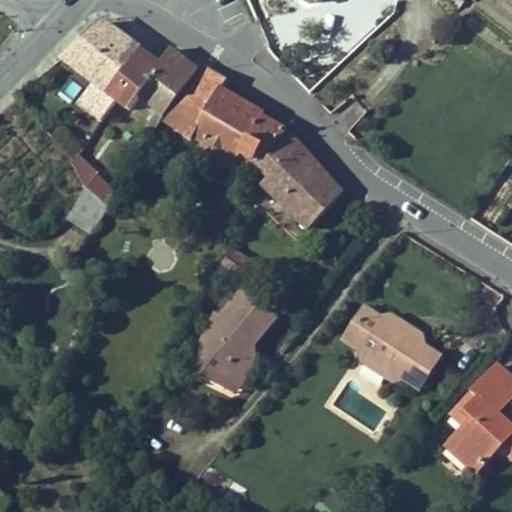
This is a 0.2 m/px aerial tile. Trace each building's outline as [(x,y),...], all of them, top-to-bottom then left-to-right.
[(101,123),(117,101),(107,95),(140,52),(101,24),(79,42),(62,58),(106,92),(89,113),(101,123)] [(162,121),(178,98),(150,79),(159,66),(140,52),(107,95),(117,101),(128,111),(138,96),(158,112),(145,131),(153,136),(162,121)] [(159,66),(150,79),(178,98),(195,74),(168,52),(159,66)] [(257,169),(258,166),(287,132),(263,118),(264,116),(222,92),(227,81),(209,70),(185,102),(178,98),(162,121),(192,142),(194,138),(205,144),(203,147),(206,156),(215,161),(221,159),(224,155),(253,171),(257,169)] [(53,139),(64,154),(72,166),(77,157),(82,150),(62,131),(53,139)] [(263,184),(308,230),(341,193),(287,132),(258,166),(269,178),(263,184)] [(65,176),(74,169),(72,166),(64,154),(55,160),(65,176)] [(97,176),(77,157),(72,166),(74,169),(86,190),(109,208),(116,196),(96,177),(97,176)] [(68,219),(93,234),(109,208),(86,190),(68,219)] [(232,284),(241,271),(225,260),(217,275),(232,284)] [(231,372),(245,379),(255,358),(243,353),(248,343),(253,345),(276,318),(243,290),(220,317),(215,314),(201,343),(210,347),(197,375),(224,388),(231,372)] [(358,316),(358,317),(355,323),(352,324),(358,350),(360,362),(387,357),(393,384),(427,376),(428,375),(425,362),(421,337),(405,341),(404,335),(397,331),(391,331),(389,317),(375,320),(373,316),(370,314),(366,313),(362,314),(358,316)] [(358,350),(352,324),(343,339),(358,350)] [(210,347),(201,343),(188,370),(197,375),(210,347)] [(243,353),(255,358),(253,345),(248,343),(243,353)] [(428,375),(438,359),(425,362),(428,375)] [(446,448),(473,474),(491,456),(511,461),(511,430),(510,430),(495,415),(506,403),(511,396),(511,383),(494,368),(470,395),(475,400),(462,414),(469,422),(463,428),(446,448)] [(224,388),(238,395),(245,379),(231,372),(224,388)] [(393,384),(413,397),(427,376),(393,384)] [(470,395),(451,415),(463,428),(469,422),(462,414),(475,400),(470,395)] [(511,430),(511,408),(506,403),(495,415),(510,430),(511,430)] [(464,485),(473,474),(446,448),(437,458),(464,485)] [(334,488),(313,506),(318,511),(341,511),(349,506),(334,488)] [(0,493),(0,511),(2,511),(11,499),(1,492),(0,493)]
